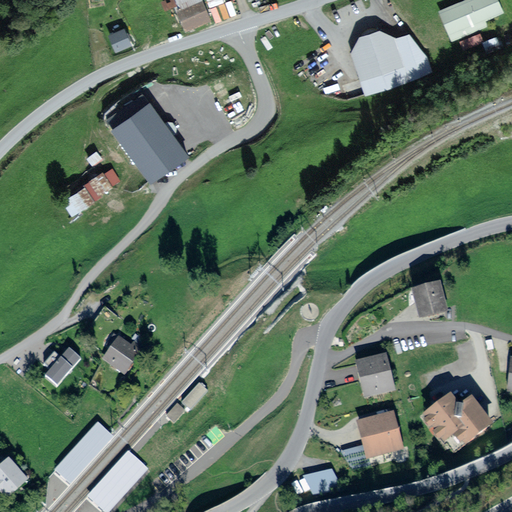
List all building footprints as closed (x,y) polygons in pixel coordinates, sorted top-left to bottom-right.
[(168,0),(171,6),(176,4),(186,29),(211,19),(209,15),(231,6),(228,0),(168,0)] [(502,9),(498,0),(468,0),(445,10),(456,36),(487,23),(484,17),(502,9)] [(131,42),(125,28),(111,34),(117,48),(131,42)] [(354,50),(369,91),(432,69),(427,54),(410,33),(397,37),(383,29),(360,37),(354,50)] [(483,39),(480,33),(464,39),(467,46),(483,39)] [(500,45),(496,36),(486,41),(489,49),(500,45)] [(187,154),(151,94),(118,114),(153,174),(187,154)] [(239,120),(232,102),(220,106),(227,124),(239,120)] [(102,157),(97,150),(89,156),(94,163),(102,157)] [(114,184),(105,171),(65,198),(74,211),(114,184)] [(441,280),(411,288),(418,316),(448,309),(441,280)] [(106,358),(127,371),(139,351),(118,338),(106,358)] [(79,357),(67,347),(44,374),(56,384),(79,357)] [(386,354),(355,362),(365,398),(395,390),(386,354)] [(199,382),(181,403),(190,411),(208,390),(199,382)] [(453,394),(422,416),(442,445),(456,435),(463,445),(491,425),(471,398),(461,405),(453,394)] [(185,410),(178,403),(166,416),(170,419),(174,422),(185,410)] [(395,413),(360,421),(368,459),(404,451),(395,413)] [(99,423),(55,471),(57,473),(63,478),(70,484),(113,436),(111,435),(99,423)] [(104,511),(108,511),(148,469),(134,456),(128,450),(87,495),(96,504),(103,510),(104,511)] [(0,484),(8,494),(26,479),(10,460),(0,468),(0,484)]
